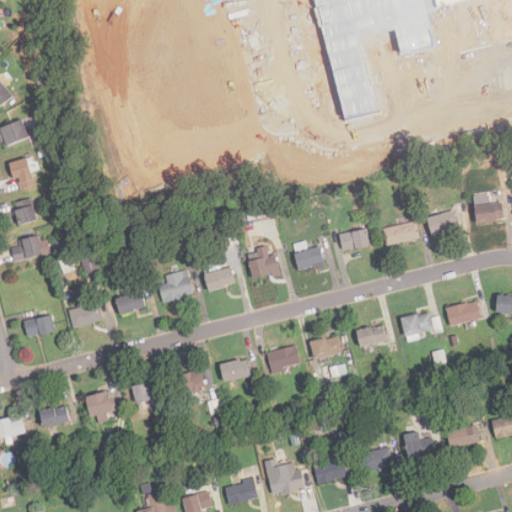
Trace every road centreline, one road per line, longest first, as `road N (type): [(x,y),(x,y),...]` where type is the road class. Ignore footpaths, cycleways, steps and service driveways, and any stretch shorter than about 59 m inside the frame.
road 1 (residential): [(511,258),(0,383)]
road 2 (residential): [(511,473),(360,511)]
